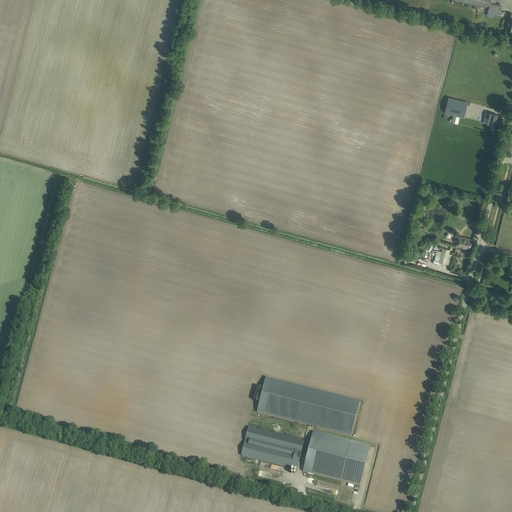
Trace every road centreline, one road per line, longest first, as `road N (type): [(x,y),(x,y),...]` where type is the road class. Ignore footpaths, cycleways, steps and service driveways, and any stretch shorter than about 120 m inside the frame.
road 1 (unclassified): [(411,511),(511,114)]
road 2 (track): [(0,411),(354,511)]
road 3 (track): [(351,0),(511,42)]
